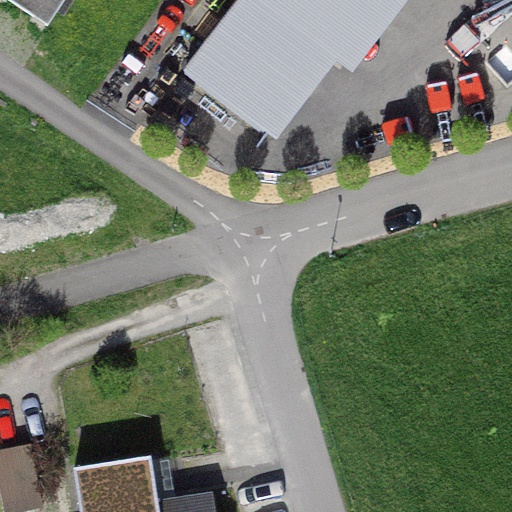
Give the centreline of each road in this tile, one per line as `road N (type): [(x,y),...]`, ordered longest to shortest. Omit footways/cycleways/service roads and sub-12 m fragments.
road 1 (unclassified): [(0,71),(195,201),(240,248)]
road 2 (residential): [(511,169),(240,248)]
road 3 (residential): [(240,248),(320,511)]
